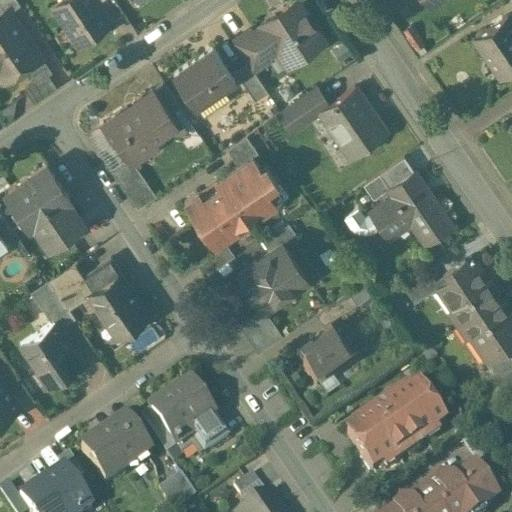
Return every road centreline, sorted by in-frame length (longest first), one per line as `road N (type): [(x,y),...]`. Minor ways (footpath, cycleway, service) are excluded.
road 1 (residential): [(50,115),(320,511)]
road 2 (residential): [(511,230),(353,0)]
road 3 (residential): [(220,0),(50,115)]
